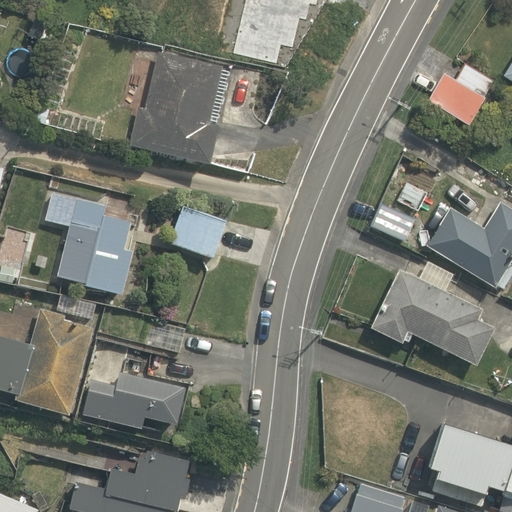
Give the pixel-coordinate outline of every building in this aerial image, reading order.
[(219,67),(156,52),(142,113),(133,111),(124,149),(205,168),(215,126),(205,124),(219,67)] [(511,56),(500,75),(511,83),(511,56)] [(510,92),(447,57),(423,101),(485,136),(510,92)] [(104,209),(45,193),(37,222),(67,230),(54,279),(119,297),(135,240),(124,237),(127,225),(102,218),(104,209)] [(449,207),(424,246),(493,289),(495,286),(500,290),(511,273),(504,268),(511,256),(511,257),(511,209),(490,196),(473,223),(449,207)] [(377,204),(368,230),(400,242),(409,216),(377,204)] [(179,205),(171,224),(162,221),(157,235),(166,238),(165,242),(209,259),(223,222),(179,205)] [(450,272),(409,252),(370,333),(402,348),(408,336),(472,367),(490,331),(471,322),(483,297),(446,280),(450,272)] [(179,326),(103,308),(96,342),(172,359),(179,326)] [(28,346),(0,338),(0,390),(14,395),(13,400),(71,417),(97,325),(39,309),(28,346)] [(115,380),(89,375),(80,419),(140,431),(141,423),(171,428),(180,384),(117,371),(115,380)] [(511,444),(439,420),(422,469),(433,472),(429,484),(481,501),(486,485),(511,493),(511,444)] [(180,511),(188,481),(181,480),(187,454),(154,446),(150,461),(137,458),(133,476),(105,470),(100,491),(72,485),(65,511),(180,511)] [(0,511),(36,511),(38,510),(0,487),(0,511)] [(390,511),(352,500),(347,511),(390,511)]
